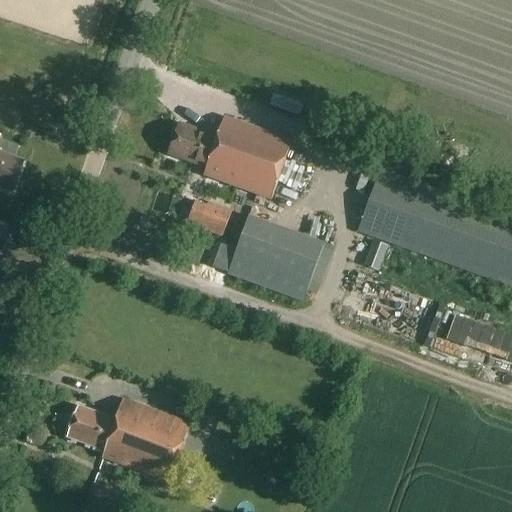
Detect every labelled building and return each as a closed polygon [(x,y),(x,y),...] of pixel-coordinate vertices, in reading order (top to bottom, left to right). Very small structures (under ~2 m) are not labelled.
[(292,142),(225,118),(218,138),(181,124),(169,156),(207,170),(205,177),(271,201),(292,142)] [(15,159),(19,148),(0,140),(0,188),(13,193),(24,163),(15,159)] [(511,217),(381,170),(358,232),(511,288),(511,217)] [(207,206),(183,197),(175,221),(223,238),(232,211),(208,202),(207,206)] [(317,297),(335,249),(251,217),(228,276),(304,304),(308,293),(317,297)] [(375,241),(366,266),(378,270),(387,246),(375,241)] [(411,326),(420,316),(407,304),(398,313),(411,326)] [(345,315),(343,327),(360,329),(362,317),(345,315)] [(487,360),(476,356),(479,346),(440,334),(434,354),(484,369),(487,360)] [(191,425),(124,401),(117,421),(79,407),(67,439),(105,453),(103,459),(169,483),(191,425)] [(257,428),(260,418),(248,414),(245,423),(257,428)] [(106,490),(95,486),(87,507),(99,511),(123,511),(130,494),(107,486),(106,490)]
